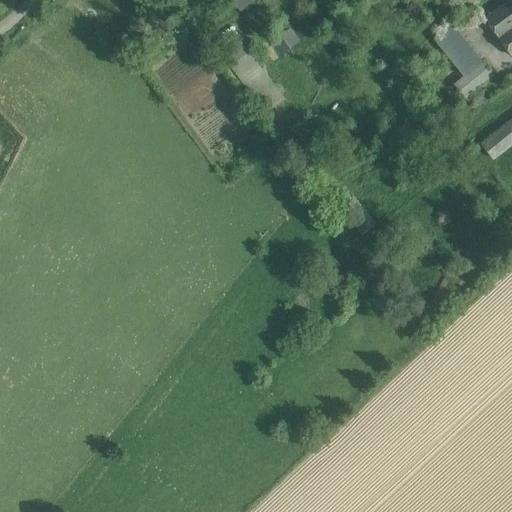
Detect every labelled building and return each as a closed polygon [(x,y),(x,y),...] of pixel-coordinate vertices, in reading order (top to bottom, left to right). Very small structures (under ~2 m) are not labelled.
[(230,0),(241,11),(252,0),(230,0)] [(511,50),(511,0),(507,0),(487,14),(511,50)] [(482,57),(464,70),(474,84),(492,71),(482,57)] [(232,73),(265,117),(279,106),(246,62),(232,73)] [(511,114),(481,134),(490,149),(511,135),(511,114)] [(339,207),(362,235),(376,223),(354,195),(339,207)] [(430,303),(447,314),(476,282),(456,261),(444,275),(430,303)]
